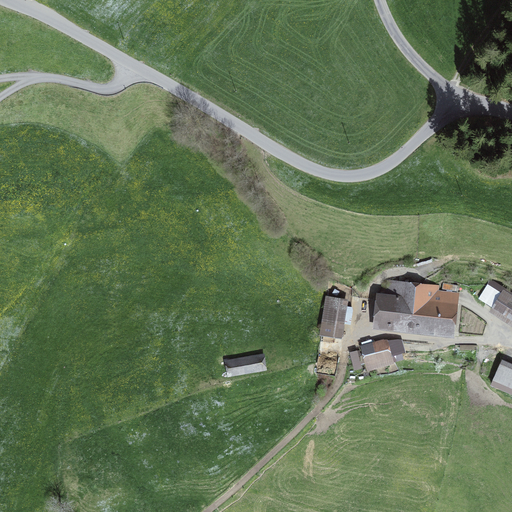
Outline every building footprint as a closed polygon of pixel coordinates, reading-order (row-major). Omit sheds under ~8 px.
[(393,300),(379,299),(376,327),(407,331),(407,326),(449,330),(453,293),(437,291),(438,287),(395,282),(393,300)] [(495,308),(511,318),(511,299),(503,294),(495,308)] [(321,332),(337,335),(339,322),(346,323),(349,307),(341,306),(342,300),(326,297),(321,332)] [(400,351),(396,339),(384,340),(362,346),(368,367),(389,361),(388,355),(400,351)] [(359,345),(351,347),(354,364),(363,362),(359,345)] [(229,374),(262,367),(260,355),(227,363),(229,374)] [(511,386),(511,366),(501,362),(494,378),(511,386)]
